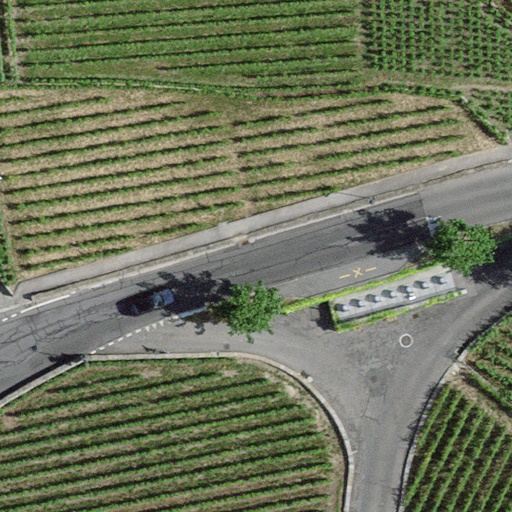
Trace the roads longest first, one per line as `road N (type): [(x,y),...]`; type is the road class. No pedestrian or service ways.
road 1 (tertiary): [(511,193),(127,304)]
road 2 (unclassified): [(381,446),(362,398),(328,362),(281,336),(127,304)]
road 3 (unclassified): [(511,280),(447,337),(381,446)]
road 4 (tertiary): [(127,304),(0,358)]
